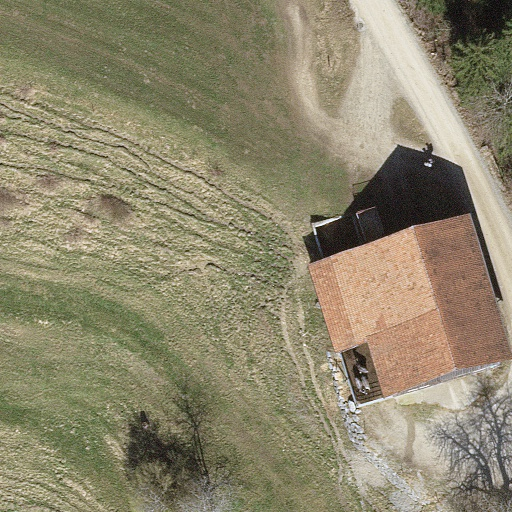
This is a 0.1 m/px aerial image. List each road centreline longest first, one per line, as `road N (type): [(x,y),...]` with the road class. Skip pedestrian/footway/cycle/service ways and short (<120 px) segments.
road 1 (unclassified): [(511,252),(476,173),(374,0)]
road 2 (track): [(366,141),(332,128),(312,105),(293,0)]
